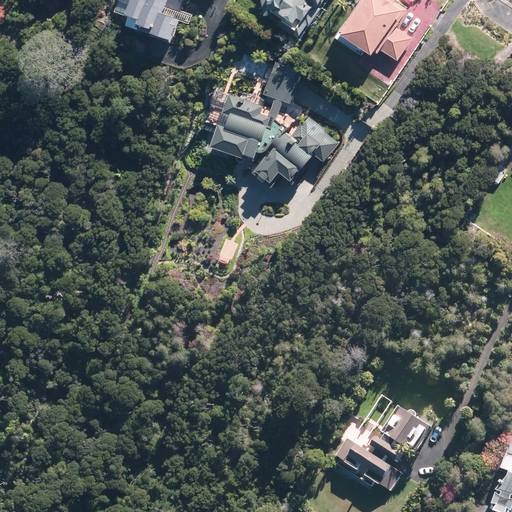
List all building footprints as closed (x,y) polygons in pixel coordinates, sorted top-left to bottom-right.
[(172,35),(184,0),(130,0),(137,2),(134,11),(149,16),(147,22),(161,27),(160,31),(172,35)] [(267,0),(270,13),(284,11),(282,13),(307,28),(324,0),(267,0)] [(407,9),(393,0),(365,0),(344,32),(377,53),(382,46),(400,58),(413,38),(395,26),(407,9)] [(245,48),(238,68),(262,76),(269,56),(245,48)] [(274,94),(267,115),(264,113),(266,109),(235,98),(231,110),(238,113),(233,128),(225,125),(219,144),(251,156),(253,152),(261,155),(265,145),(278,155),(266,170),(290,189),(319,152),(327,158),(339,143),(312,122),(309,127),(303,122),(295,132),(279,121),(287,98),(294,100),(303,73),(280,65),(270,92),(274,94)] [(352,443),(342,458),(381,484),(392,467),(383,461),(388,455),(396,460),(402,451),(394,446),(398,439),(411,448),(427,425),(401,408),(369,454),(352,443)] [(511,511),(511,453),(507,467),(511,468),(511,475),(511,479),(500,492),(495,508),(505,511),(511,511)]
